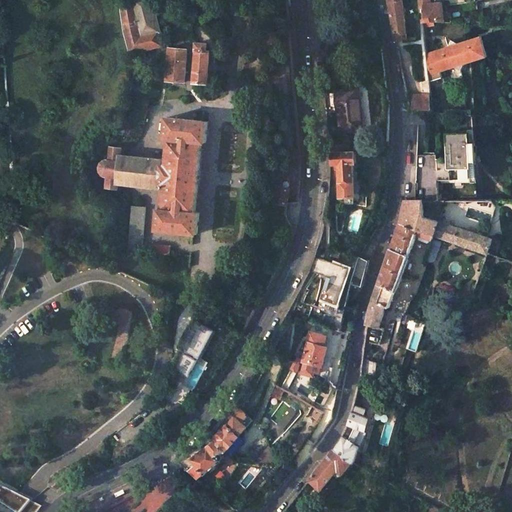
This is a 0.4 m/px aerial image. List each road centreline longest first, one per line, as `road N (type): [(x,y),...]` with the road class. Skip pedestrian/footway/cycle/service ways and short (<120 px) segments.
road 1 (secondary): [(301,0),(311,191),(295,257),(240,362),(194,423),(154,457),(57,511)]
road 2 (unclassified): [(392,202),(341,420),(269,511)]
road 3 (unclassified): [(392,202),(397,101),(382,0)]
